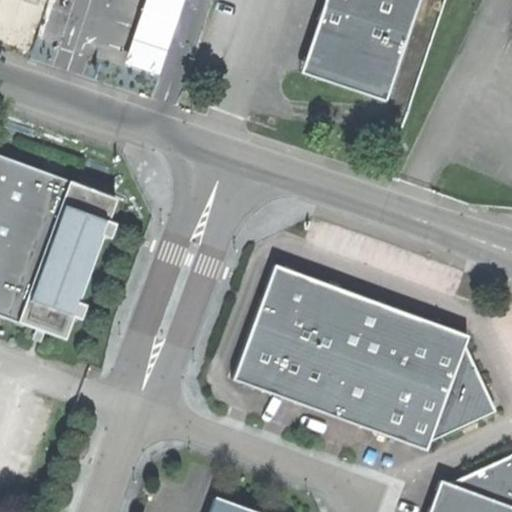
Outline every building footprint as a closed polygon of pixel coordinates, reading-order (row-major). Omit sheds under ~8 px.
[(180,0),(141,0),(120,63),(155,74),(180,0)] [(324,82),(384,102),(419,0),(324,0),(309,46),(314,48),(313,55),(314,65),(319,75),(324,82)] [(299,74),(324,82),(319,75),(314,65),(313,55),(314,48),(309,46),(299,74)] [(72,183),(0,156),(0,316),(35,329),(44,332),(64,340),(72,317),(77,302),(101,236),(107,222),(115,199),(72,183)] [(113,224),(107,222),(101,236),(108,239),(113,224)] [(450,330),(438,326),(384,306),(372,302),(337,289),(325,285),(296,274),(284,270),(272,265),(231,380),(272,395),(384,436),(424,451),(427,442),(463,344),(466,336),(450,330)] [(284,270),(296,274),(298,270),(292,268),(286,266),(284,270)] [(325,285),(337,289),(339,285),(332,282),(327,280),(325,285)] [(374,298),(372,302),(384,306),(385,302),(379,300),(374,298)] [(84,305),(77,302),(72,317),(78,319),(84,305)] [(440,321),(438,326),(450,330),(451,326),(444,323),(440,321)] [(40,343),(44,332),(35,329),(31,340),(35,341),(40,343)] [(463,344),(427,442),(495,412),(463,344)] [(446,484),(511,507),(511,455),(458,479),(446,484)] [(511,511),(511,507),(446,484),(438,481),(427,511),(511,511)] [(209,511),(250,511),(214,499),(209,511)]
